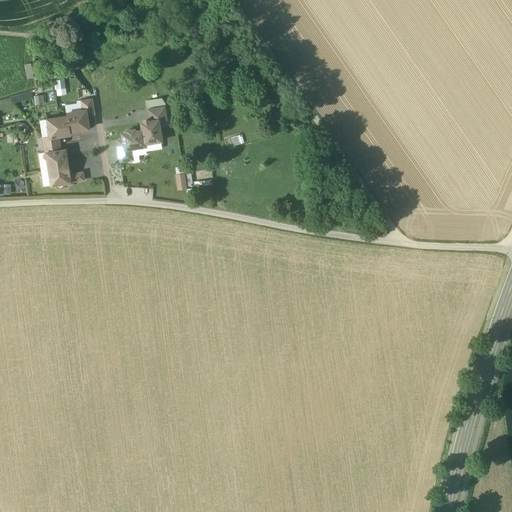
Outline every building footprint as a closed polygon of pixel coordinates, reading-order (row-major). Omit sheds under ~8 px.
[(81,22),(67,28),(72,42),(77,40),(87,37),(81,22)] [(31,65),(25,66),(27,80),(34,79),(31,65)] [(66,89),(63,75),(55,77),(58,90),(66,89)] [(35,91),(13,96),(15,104),(34,99),(36,106),(45,104),(43,95),(37,97),(35,91)] [(92,98),(81,100),(82,110),(85,110),(86,116),(95,114),(92,98)] [(164,107),(148,109),(150,121),(158,120),(166,119),(164,107)] [(82,110),(66,113),(67,116),(69,131),(70,131),(81,129),(84,131),(86,131),(88,128),(86,116),(85,110),(82,110)] [(67,116),(47,119),(50,136),(50,137),(59,136),(70,134),(70,131),(69,131),(67,116)] [(149,120),(146,119),(143,121),(143,122),(141,122),(142,130),(144,143),(145,143),(161,141),(158,120),(150,121),(149,121),(149,120)] [(134,129),(127,131),(127,133),(122,133),(123,145),(124,149),(131,148),(145,146),(145,143),(144,143),(142,130),(135,131),(134,129)] [(59,136),(50,137),(50,136),(42,137),(44,147),(60,144),(59,136)] [(60,144),(44,147),(45,153),(61,150),(60,144)] [(124,149),(123,145),(118,145),(120,161),(132,160),(131,148),(124,149)] [(61,150),(45,153),(43,155),(43,158),(46,160),(47,160),(49,170),(67,167),(66,157),(64,158),(63,150),(61,150)] [(67,167),(49,170),(51,185),(56,184),(56,186),(59,188),(62,187),(64,185),(64,183),(70,182),(69,174),(67,167)] [(83,172),(69,174),(70,182),(84,180),(83,172)] [(185,174),(176,175),(177,192),(186,191),(185,184),(185,174)] [(0,193),(11,194),(11,185),(0,184),(0,193)] [(152,199),(153,187),(127,187),(127,199),(152,199)]
